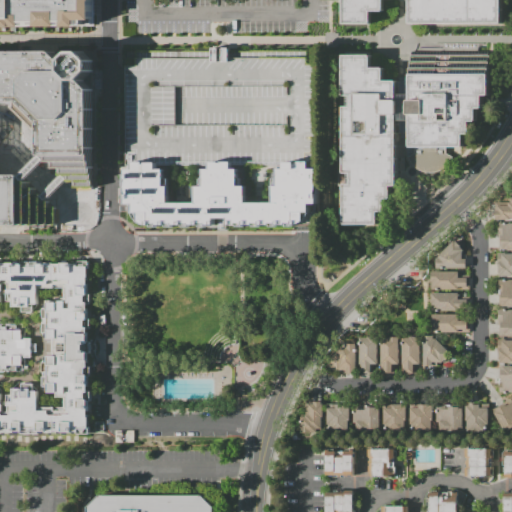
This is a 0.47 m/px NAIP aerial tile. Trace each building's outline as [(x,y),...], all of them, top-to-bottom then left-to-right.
[(0,0),(0,25),(94,25),(93,0),(0,0)] [(506,24),(506,0),(344,0),(344,23),(372,23),(372,11),(385,10),(385,0),(408,0),(408,25),(506,24)] [(52,153),(51,123),(29,99),(0,99),(0,48),(62,48),(70,56),(79,47),(92,47),(101,55),(101,70),(92,78),(100,86),(100,183),(81,183),(82,177),(75,177),(75,170),(69,170),(69,163),(64,163),(64,158),(59,158),(59,153),(52,153)] [(127,162),(126,76),(126,65),(136,65),(136,59),(212,58),(212,48),(229,48),(229,57),(323,57),(323,162),(127,162)] [(411,146),(410,132),(403,133),(398,133),(398,186),(392,186),(392,199),(385,199),(385,212),(378,212),(378,225),(344,224),(344,184),(352,184),(352,173),(344,173),(344,106),(352,106),(352,96),(344,96),(344,54),(371,55),(372,67),(384,67),(385,80),(397,79),(397,94),(404,94),(411,94),(412,79),(412,55),(491,54),(491,93),(485,93),(485,106),(478,107),(478,120),(472,120),(472,133),(466,133),(466,145),(445,145),(445,149),(445,152),(451,157),(448,163),(444,167),(439,171),(429,173),(421,172),(415,168),(408,160),(407,157),(414,153),(415,146),(411,146)] [(0,126),(1,126),(6,124),(12,124),(18,126),(22,131),(24,137),(24,143),(21,148),(17,152),(11,154),(5,154),(0,152),(0,126)] [(59,153),(30,185),(30,177),(52,153),(59,153)] [(143,227),(289,227),(298,227),(302,227),(306,227),(306,214),(312,214),(312,205),(319,205),(319,170),(312,170),(312,164),(288,164),(288,171),(280,171),(280,188),(275,188),(275,204),(248,204),(248,187),(240,187),(240,170),(233,170),(233,164),(210,164),(210,170),(204,170),(204,188),(196,188),(196,205),(169,205),(169,187),(165,187),(164,171),(159,171),(159,163),(132,163),(132,171),(126,171),(126,205),(133,205),(133,216),(135,221),(143,227)] [(0,177),(30,177),(30,185),(38,185),(39,191),(45,191),(45,199),(52,199),(52,205),(59,205),(59,210),(65,210),(65,230),(0,230),(0,177)] [(52,205),(82,177),(75,177),(52,199),(52,205)] [(511,221),(498,221),(498,204),(511,204),(511,221)] [(511,251),(502,251),(502,239),(501,239),(501,224),(511,224),(511,251)] [(439,255),(455,240),(463,248),(463,259),(467,259),(467,269),(436,268),(436,258),(439,258),(439,255)] [(511,278),(502,278),(502,274),(501,274),(501,255),(511,254),(511,278)] [(0,264),(92,262),(92,270),(90,270),(91,296),(94,295),(94,305),(91,305),(91,320),(94,320),(94,330),(91,330),(92,343),(94,343),(95,344),(95,347),(96,348),(96,351),(95,353),(94,354),(93,354),(91,354),(92,368),(94,368),(94,377),(91,377),(92,393),(94,393),(94,403),(91,403),(91,410),(92,435),(82,435),(82,433),(26,435),(0,435),(0,264)] [(431,271),(459,271),(459,277),(470,277),(470,289),(432,290),(431,271)] [(511,308),(502,308),(502,281),(511,281),(511,308)] [(431,293),(458,293),(458,310),(431,310),(431,293)] [(511,337),(502,337),(502,326),(501,326),(501,311),(511,311),(511,337)] [(431,315),(459,314),(459,321),(470,321),(470,333),(432,333),(431,315)] [(438,339),(453,355),(445,364),(434,364),(434,367),(424,367),(424,336),(434,336),(434,339),(438,339)] [(360,337),(377,338),(377,364),(373,364),(373,375),(362,375),(362,365),(360,365),(360,337)] [(382,337),(399,337),(399,364),(395,364),(395,375),(384,375),(384,364),(382,364),(382,337)] [(402,337),(420,337),(419,364),(415,364),(415,375),(405,375),(405,364),(402,364),(402,337)] [(511,364),(502,364),(502,361),(501,361),(501,353),(501,341),(511,341),(511,364)] [(342,347),(327,363),(335,371),(347,371),(347,375),(356,375),(356,344),(346,344),(346,347),(342,347)] [(511,367),(511,394),(503,394),(502,368),(511,367)] [(511,400),(511,432),(509,434),(496,410),(509,403),(509,402),(511,400)] [(326,405),(326,418),(324,418),(325,433),(304,434),(304,418),(308,418),(308,403),(324,403),(325,405),(326,405)] [(353,407),(353,422),(352,422),(352,434),(332,434),(332,426),(330,426),(330,419),(329,419),(329,405),(340,405),(340,407),(353,407)] [(409,407),(409,422),(408,422),(408,433),(389,433),(389,426),(387,426),(387,419),(385,419),(385,405),(405,405),(405,407),(409,407)] [(436,407),(436,422),(435,422),(434,434),(416,434),(416,426),(413,426),(413,419),(412,419),(412,405),(423,405),(423,407),(436,407)] [(492,405),(491,426),(489,426),(489,434),(470,434),(470,421),(469,421),(469,407),(472,407),(472,405),(492,405)] [(383,411),(382,430),(378,430),(378,434),(358,434),(358,424),(356,424),(356,407),(366,407),(366,409),(379,409),(379,411),(383,411)] [(465,410),(465,429),(461,429),(461,432),(442,432),(442,424),(439,424),(439,407),(449,407),(449,410),(452,410),(452,408),(462,408),(462,410),(465,410)] [(495,450),(495,477),(469,478),(469,450),(495,450)] [(356,451),(356,477),(329,477),(329,451),(332,451),(332,453),(354,453),(354,451),(356,451)] [(398,451),(398,478),(374,478),(374,476),(372,476),(372,451),(398,451)] [(511,511),(511,491),(503,492),(503,511),(511,511)] [(357,492),(356,511),(329,511),(330,494),(349,494),(349,492),(357,492)] [(212,511),(212,507),(201,494),(99,496),(85,507),(85,511),(212,511)] [(460,494),(460,511),(385,511),(385,508),(411,508),(411,511),(433,511),(433,494),(460,494)]
